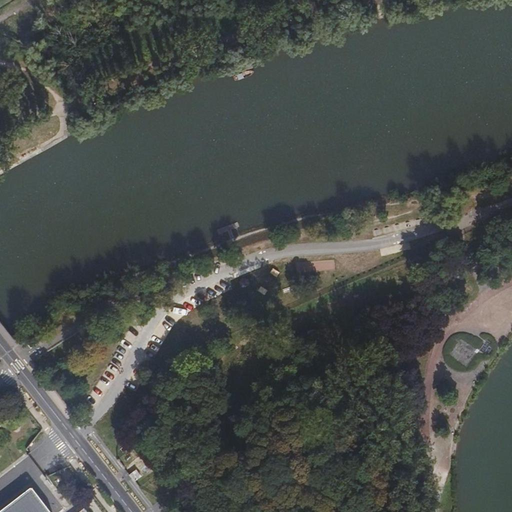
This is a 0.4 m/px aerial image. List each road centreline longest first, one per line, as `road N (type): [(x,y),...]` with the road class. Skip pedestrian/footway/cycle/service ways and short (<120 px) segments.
road 1 (residential): [(77,423),(121,377),(151,325),(222,272),(456,223)]
road 2 (track): [(511,280),(464,312),(429,369),(410,469),(425,511)]
road 3 (track): [(0,388),(68,329),(194,290)]
